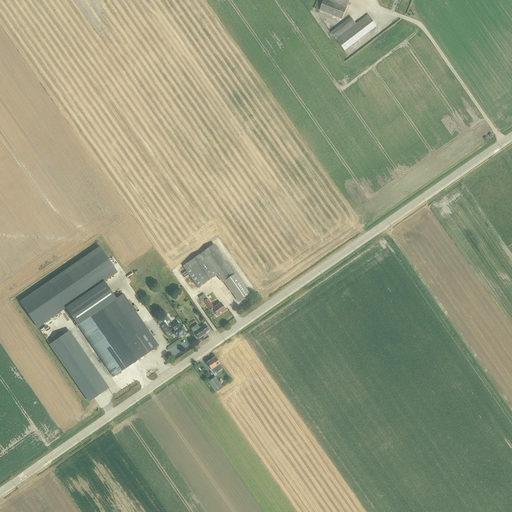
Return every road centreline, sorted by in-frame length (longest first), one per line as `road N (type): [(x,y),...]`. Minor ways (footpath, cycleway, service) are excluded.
road 1 (tertiary): [(0,491),(502,141)]
road 2 (track): [(383,224),(511,409)]
road 3 (unclassified): [(502,141),(418,23),(360,3)]
